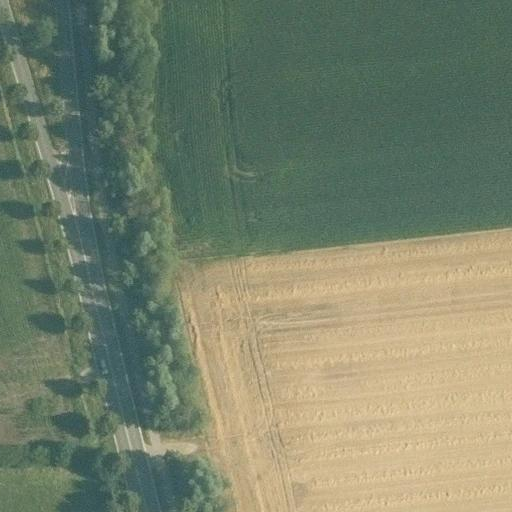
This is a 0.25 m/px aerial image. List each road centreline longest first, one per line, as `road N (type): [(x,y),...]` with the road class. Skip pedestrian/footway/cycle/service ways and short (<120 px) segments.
road 1 (tertiary): [(1,0),(84,260)]
road 2 (tertiary): [(84,260),(57,0)]
road 3 (tertiary): [(146,511),(84,260)]
